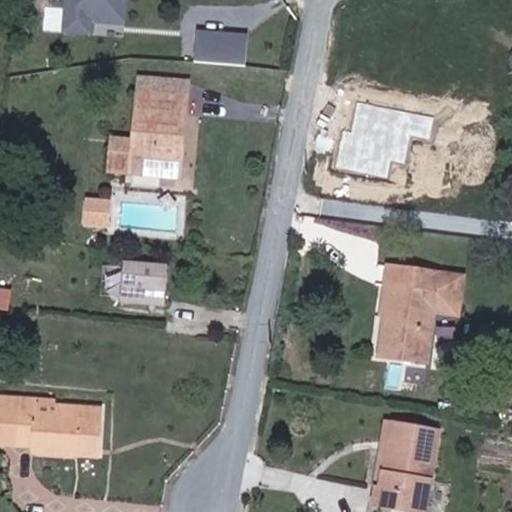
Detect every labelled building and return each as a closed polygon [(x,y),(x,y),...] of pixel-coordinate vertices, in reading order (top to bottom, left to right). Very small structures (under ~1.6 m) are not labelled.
[(124,0),(62,0),(60,30),(121,36),(124,0)] [(248,33),(194,29),(192,62),(245,66),(248,33)] [(138,91),(133,145),(114,143),(111,169),(113,169),(131,171),(173,174),(181,175),(183,149),(187,112),(183,111),(184,94),(186,76),(148,74),(140,73),(139,86),(138,91)] [(358,103),(354,124),(352,134),(343,132),(336,167),(345,169),(385,176),(388,160),(404,163),(409,135),(429,138),(433,117),(358,103)] [(200,164),(201,149),(184,148),(183,162),(200,164)] [(84,225),(111,227),(113,198),(86,196),(84,225)] [(170,266),(126,264),(124,304),(168,307),(170,266)] [(448,307),(450,286),(452,269),(440,268),(389,264),(381,349),(419,353),(424,304),(448,307)] [(0,307),(12,309),(15,289),(0,287),(0,307)] [(85,457),(85,449),(86,405),(44,403),(40,399),(22,399),(6,398),(5,428),(5,446),(20,447),(19,454),(59,456),(85,457)] [(379,421),(371,486),(369,506),(414,511),(440,511),(445,476),(422,472),(428,426),(386,421),(379,421)]
